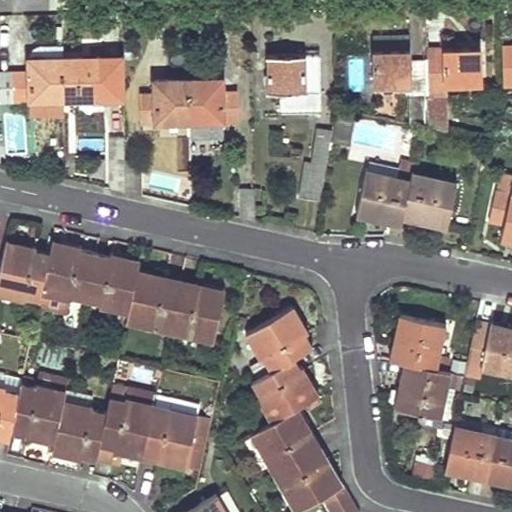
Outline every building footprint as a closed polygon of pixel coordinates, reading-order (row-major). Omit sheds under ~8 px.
[(428,95),(428,65),(410,65),(409,38),(373,38),(374,88),(410,87),(411,126),(421,128),(429,130),(428,95)] [(480,85),(480,67),(479,50),(427,50),(428,65),(428,95),(429,130),(446,133),(446,95),(446,86),(480,85)] [(282,114),(321,112),(320,56),(268,57),(269,93),(281,93),(282,114)] [(65,100),(125,99),(124,59),(99,59),(65,60),(65,100)] [(16,75),(17,101),(32,101),(65,100),(65,60),(29,60),(30,75),(16,75)] [(223,94),(222,80),(190,81),(192,122),(237,121),(237,94),(223,94)] [(192,122),(190,81),(154,82),(155,93),(156,123),(192,122)] [(156,123),(155,93),(140,93),(141,123),(156,123)] [(395,94),(379,94),(380,114),(396,113),(395,94)] [(65,100),(32,101),(32,117),(66,117),(65,100)] [(503,129),(510,129),(511,128),(511,100),(502,100),(503,129)] [(337,121),(334,140),(348,143),(351,124),(337,121)] [(318,130),(312,166),(304,164),(299,198),(321,202),(332,132),(318,130)] [(126,194),(126,161),(126,138),(111,138),(112,191),(126,194)] [(142,197),(142,162),(126,161),(126,194),(142,197)] [(447,229),(456,189),(411,179),(412,173),(368,163),(357,217),(402,227),(403,220),(447,229)] [(507,211),(511,188),(511,187),(502,185),(497,209),(507,211)] [(500,241),(511,243),(511,188),(507,211),(500,241)] [(240,219),(248,218),(256,218),(255,189),(239,190),(240,219)] [(84,300),(95,251),(81,248),(82,246),(52,239),(49,252),(40,294),(69,300),(70,297),(84,300)] [(40,294),(49,252),(35,249),(36,246),(6,240),(0,266),(0,296),(23,301),(23,297),(38,300),(40,294)] [(109,255),(95,251),(84,300),(98,303),(98,307),(127,313),(138,268),(140,258),(110,252),(109,255)] [(168,275),(138,268),(127,313),(125,323),(155,330),(156,327),(169,330),(179,282),(167,279),(168,275)] [(195,285),(179,282),(169,330),(184,333),(184,337),(212,342),(224,287),(196,281),(195,285)] [(269,371),(294,357),(313,346),(305,334),(309,332),(293,306),(245,334),(259,361),(263,359),(269,371)] [(390,360),(404,363),(444,372),(448,358),(432,354),(435,340),(438,326),(399,316),(390,360)] [(511,328),(492,323),(491,325),(475,321),(462,377),(478,380),(482,364),(511,370),(511,328)] [(269,423),(299,406),(320,394),(304,368),(301,370),(294,357),(269,371),(250,382),(258,396),(255,398),(269,423)] [(404,363),(394,408),(435,417),(444,372),(404,363)] [(444,372),(435,417),(445,420),(456,375),(444,372)] [(52,443),(62,398),(66,380),(39,373),(38,382),(36,381),(36,385),(20,382),(9,430),(25,433),(24,437),(52,443)] [(9,430),(20,382),(6,379),(4,386),(0,385),(0,438),(7,440),(9,430)] [(109,396),(105,411),(98,445),(112,448),(112,451),(140,458),(141,454),(152,405),(155,391),(127,384),(124,399),(109,396)] [(168,409),(152,405),(141,454),(156,458),(155,461),(185,467),(185,466),(197,416),(200,404),(185,400),(171,397),(168,409)] [(92,404),(62,398),(52,443),(50,453),(79,460),(80,456),(94,460),(98,445),(105,411),(91,408),(92,404)] [(314,432),(299,406),(269,423),(248,435),(264,461),(267,458),(274,472),(318,446),(311,433),(314,432)] [(197,469),(209,419),(197,416),(185,466),(197,469)] [(486,481),(495,441),(497,429),(456,420),(445,472),(486,481)] [(511,430),(498,427),(497,429),(495,441),(511,444),(511,430)] [(511,486),(511,444),(495,441),(486,481),(511,486)] [(325,459),(318,446),(274,472),(282,484),(278,486),(294,511),(322,496),(331,511),(358,511),(342,483),(342,481),(328,458),(325,459)] [(437,465),(416,461),(413,475),(434,480),(437,465)] [(184,511),(227,511),(217,493),(184,511)]
